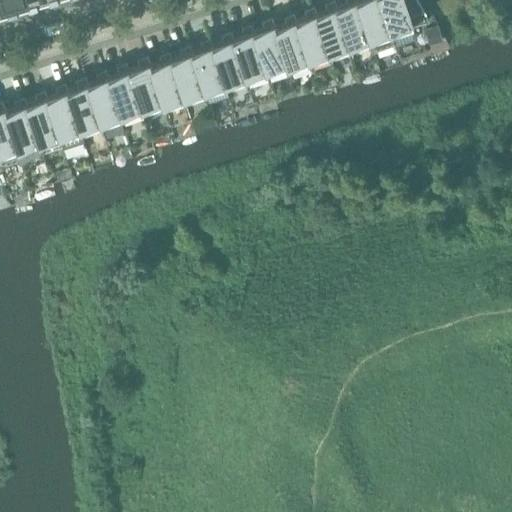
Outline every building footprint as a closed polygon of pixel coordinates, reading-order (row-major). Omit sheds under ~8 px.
[(23,0),(0,0),(4,11),(25,5),(23,0)] [(325,6),(316,9),(330,52),(350,45),(336,3),(335,0),(325,0),(323,1),(325,6)] [(343,0),(336,3),(350,45),(370,38),(357,0),(343,0)] [(357,0),(370,38),(391,31),(380,0),(357,0)] [(380,0),(391,31),(411,24),(408,14),(423,9),(424,11),(425,11),(419,0),(380,0)] [(305,13),(295,16),(309,58),(330,52),(316,9),(313,3),(303,8),(305,13)] [(284,20),(275,23),(289,65),(309,58),(295,16),(293,10),(282,15),(284,20)] [(262,24),(253,27),(267,69),(285,63),(286,66),(289,65),(275,23),(271,14),(260,19),(262,24)] [(242,31),(232,34),(246,76),(267,69),(253,27),(250,21),(240,26),(242,31)] [(427,34),(429,40),(440,36),(436,25),(429,28),(427,34)] [(221,38),(212,41),(226,83),(246,76),(232,34),(230,28),(219,33),(221,38)] [(201,45),(191,48),(205,90),(226,83),(212,41),(209,35),(199,40),(201,45)] [(180,51),(171,55),(185,97),(205,90),(191,48),(189,41),(178,46),(180,51)] [(160,58),(150,61),(164,104),(185,97),(171,55),(168,48),(158,53),(160,58)] [(138,62),(128,66),(142,108),(161,101),(162,104),(164,104),(150,61),(147,52),(136,57),(138,62)] [(117,69),(108,72),(122,115),(142,108),(128,66),(126,59),(115,64),(117,69)] [(97,76),(87,79),(101,121),(122,115),(108,72),(105,66),(95,71),(97,76)] [(76,83),(67,86),(81,128),(101,121),(87,79),(85,73),(75,78),(76,83)] [(56,90),(46,93),(60,135),(64,147),(85,140),(81,128),(67,86),(65,80),(54,85),(56,90)] [(35,97),(26,100),(40,142),(59,135),(60,135),(46,93),(44,87),(34,92),(35,97)] [(15,103),(5,107),(19,149),(40,142),(26,100),(24,93),(13,98),(15,103)] [(0,161),(1,162),(7,162),(14,160),(19,156),(17,149),(19,149),(5,107),(2,97),(0,98),(0,161)]
